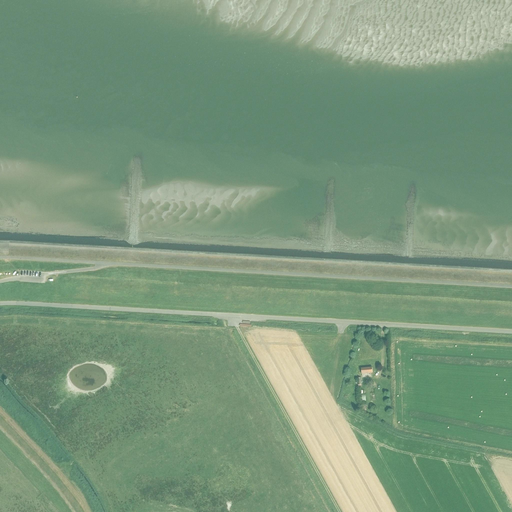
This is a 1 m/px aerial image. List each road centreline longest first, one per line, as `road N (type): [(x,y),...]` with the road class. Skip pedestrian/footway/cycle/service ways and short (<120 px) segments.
road 1 (tertiary): [(0,303),(511,331)]
road 2 (track): [(236,316),(339,511)]
